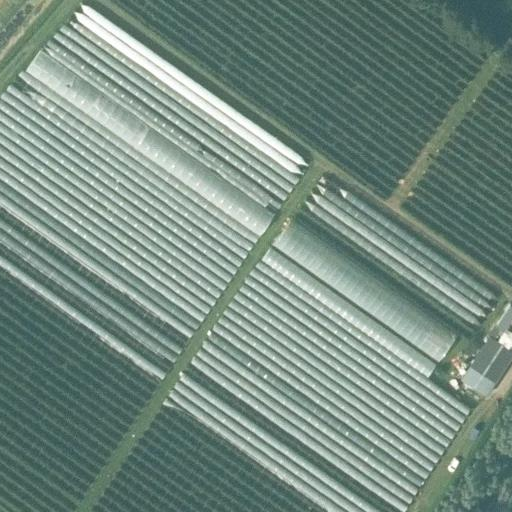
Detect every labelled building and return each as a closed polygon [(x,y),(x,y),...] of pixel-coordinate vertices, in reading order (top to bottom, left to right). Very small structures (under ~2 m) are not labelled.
[(474,0),(469,8),(467,11),(482,22),(498,0),(474,0)] [(511,0),(501,0),(484,24),(500,35),(511,18),(511,0)] [(511,81),(500,72),(486,90),(511,108),(511,81)] [(511,111),(491,96),(478,114),(511,139),(511,111)] [(436,350),(448,330),(283,229),(271,249),(436,350)] [(511,300),(510,299),(465,377),(492,393),(511,358),(511,300)]
